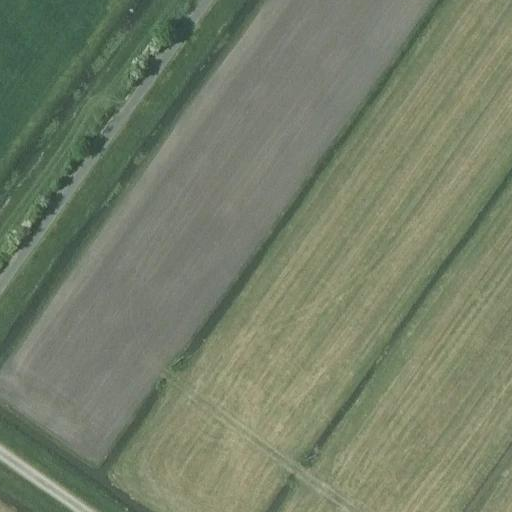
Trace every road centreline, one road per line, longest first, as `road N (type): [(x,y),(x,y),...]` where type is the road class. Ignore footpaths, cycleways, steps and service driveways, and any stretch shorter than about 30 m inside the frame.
road 1 (unknown): [(120,511),(0,425),(0,326),(234,0)]
road 2 (track): [(351,511),(143,359)]
